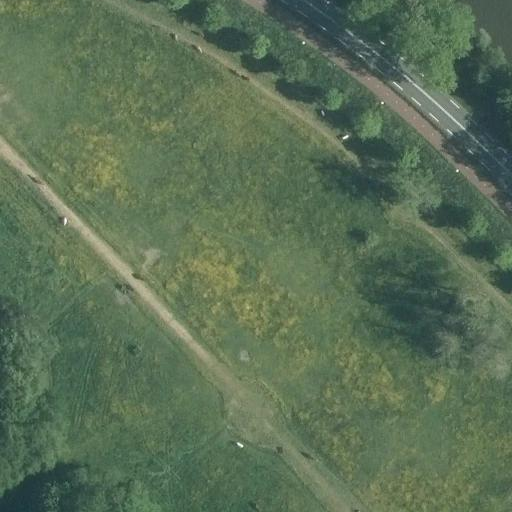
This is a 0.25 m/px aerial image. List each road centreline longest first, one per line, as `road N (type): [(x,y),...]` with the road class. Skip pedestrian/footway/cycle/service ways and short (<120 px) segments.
road 1 (track): [(256,412),(0,144)]
road 2 (tertiary): [(511,176),(445,112),(300,0)]
